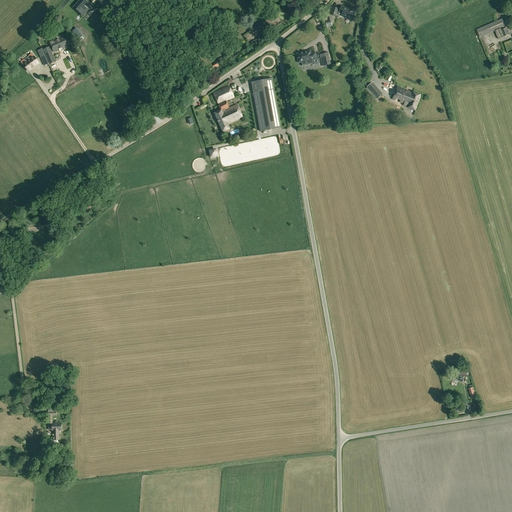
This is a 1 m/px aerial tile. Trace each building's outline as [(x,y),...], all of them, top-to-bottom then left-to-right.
[(86,0),(85,0),(76,10),(83,16),(86,12),(87,13),(90,10),(89,9),(92,6),(86,0)] [(341,16),(352,19),(355,10),(341,6),(339,10),(339,9),(332,6),(329,14),(337,16),(337,14),(341,15),(341,16)] [(495,21),(476,29),(480,37),(495,31),(498,39),(504,37),(501,30),(500,29),(505,27),(501,19),(495,21)] [(68,28),(74,36),(77,33),(71,26),(68,28)] [(44,49),(50,64),(55,62),(50,51),(53,50),(54,52),(69,46),(65,36),(50,42),(52,46),(44,49)] [(180,50),(171,58),(185,74),(198,67),(196,64),(190,57),(188,59),(187,58),(180,50)] [(206,66),(210,71),(213,69),(218,66),(216,62),(210,66),(204,59),(200,54),(199,55),(197,52),(192,56),(195,58),(204,68),(206,66)] [(304,52),(297,53),(298,62),(301,62),(302,66),(308,64),(307,61),(316,59),(317,59),(315,52),(311,53),(311,52),(307,53),(305,54),(304,52)] [(320,54),(322,66),(331,64),(328,53),(320,54)] [(32,54),(21,62),(28,71),(39,63),(32,54)] [(48,69),(46,64),(40,66),(43,77),(54,73),(52,68),(48,69)] [(252,82),(261,132),(282,128),(272,79),(252,82)] [(367,87),(377,99),(383,94),(372,82),(367,87)] [(220,127),(222,132),(230,129),(227,124),(242,117),(237,105),(229,108),(226,101),(234,97),(230,86),(213,93),(221,110),(214,113),(220,127)] [(408,107),(414,110),(420,95),(413,92),(412,93),(397,86),(392,99),(404,104),(403,105),(408,107)] [(209,150),(210,158),(218,156),(216,149),(209,150)] [(223,155),(228,167),(237,164),(236,161),(237,161),(234,154),(228,157),(226,153),(223,155)] [(454,370),(453,373),(455,374),(454,379),(463,382),(465,374),(466,374),(467,370),(462,368),(461,373),(457,371),(454,370)] [(468,389),(471,399),(476,397),(473,387),(468,389)] [(30,396),(37,401),(40,397),(32,392),(30,396)] [(61,430),(61,424),(52,424),(52,415),(56,415),(55,408),(48,408),(48,412),(47,412),(47,415),(48,415),(48,418),(47,418),(47,421),(49,421),(49,430),(52,430),(52,431),(53,431),(53,440),(59,440),(58,430),(61,430)]
